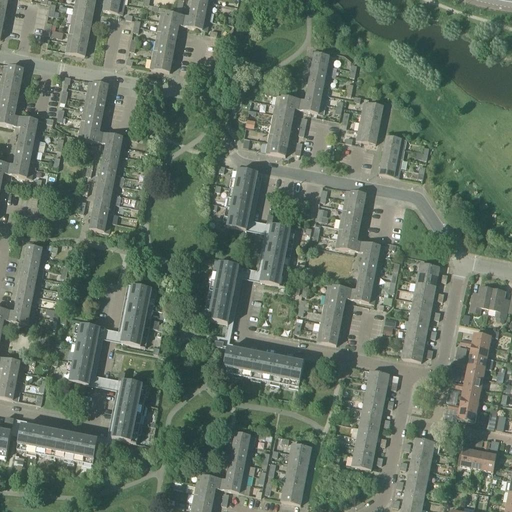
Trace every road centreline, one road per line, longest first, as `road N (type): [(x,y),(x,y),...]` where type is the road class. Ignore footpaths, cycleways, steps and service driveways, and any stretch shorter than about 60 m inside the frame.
road 1 (residential): [(409,372),(239,338),(266,196),(309,204),(314,178)]
road 2 (residential): [(314,178),(238,162),(194,96),(0,57)]
road 3 (residential): [(120,289),(93,430),(0,411)]
road 4 (residential): [(460,263),(416,199),(314,178)]
road 5 (residential): [(460,263),(442,361),(434,372),(409,372)]
